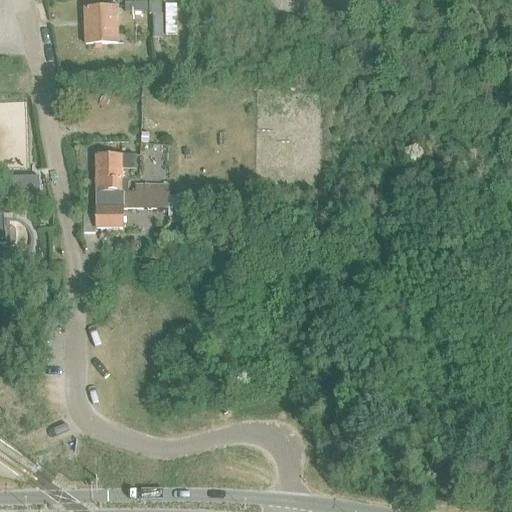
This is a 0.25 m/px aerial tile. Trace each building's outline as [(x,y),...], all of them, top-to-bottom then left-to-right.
[(162,40),(161,4),(125,5),(125,14),(149,13),(149,16),(152,16),(153,40),(162,40)] [(117,9),(84,10),(85,46),(118,46),(117,9)] [(169,212),(168,188),(135,188),(135,195),(128,195),(128,183),(121,183),(121,172),(136,172),(136,158),(97,158),(96,214),(84,214),(84,237),(96,237),(96,231),(123,231),(123,211),(169,212)] [(39,178),(32,179),(32,200),(31,200),(32,208),(45,208),(44,199),(39,199),(39,178)] [(7,180),(0,180),(1,201),(8,201),(7,180)] [(0,268),(7,267),(5,244),(10,244),(9,229),(4,229),(4,220),(0,220),(0,268)]
